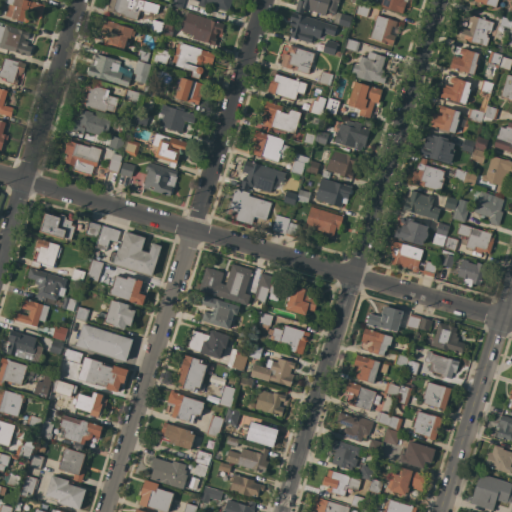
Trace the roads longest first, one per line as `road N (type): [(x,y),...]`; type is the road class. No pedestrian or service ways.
road 1 (residential): [(267,0),(107,511)]
road 2 (residential): [(439,0),(284,511)]
road 3 (residential): [(511,321),(0,172)]
road 4 (residential): [(78,0),(0,266)]
road 5 (tertiary): [(511,285),(441,511)]
